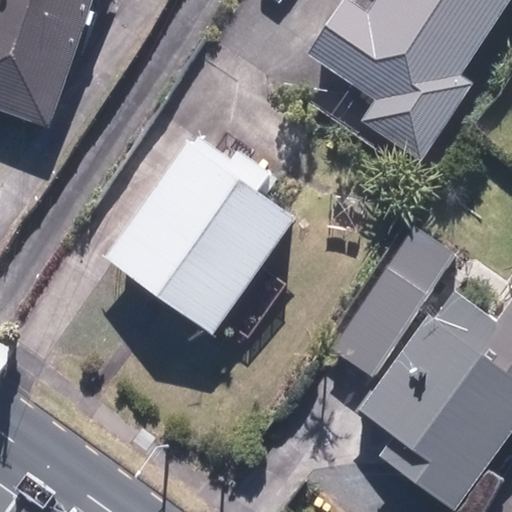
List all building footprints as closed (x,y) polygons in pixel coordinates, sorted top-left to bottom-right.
[(0,0),(0,122),(45,137),(91,0),(0,0)] [(356,131),(419,173),(471,95),(458,86),(511,4),(511,0),(376,0),(366,15),(346,3),(305,65),(370,109),(356,131)] [(185,147),(99,268),(210,346),(220,331),(246,349),(289,288),(264,270),(296,225),(185,147)] [(414,236),(326,357),(368,387),(455,266),(414,236)] [(372,465),(437,511),(456,511),(511,434),(511,298),(491,328),(446,295),(356,420),(388,443),(372,465)]
